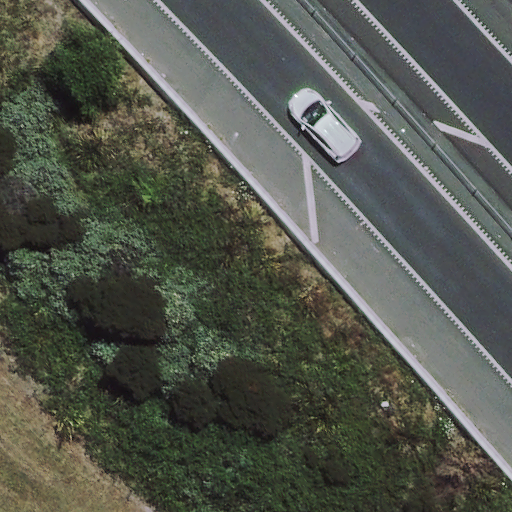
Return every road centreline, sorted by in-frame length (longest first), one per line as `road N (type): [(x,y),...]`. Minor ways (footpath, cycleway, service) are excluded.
road 1 (motorway): [(511,302),(229,0)]
road 2 (motorway): [(420,0),(511,97)]
